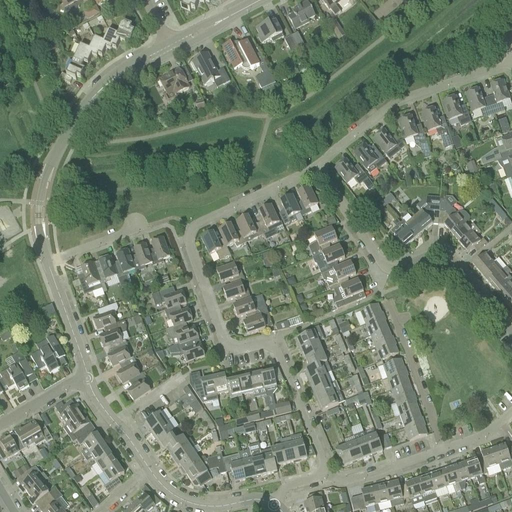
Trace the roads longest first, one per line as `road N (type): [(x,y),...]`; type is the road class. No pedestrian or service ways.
road 1 (residential): [(319,471),(277,345),(226,347),(189,245),(189,233),(203,222),(316,166)]
road 2 (residential): [(316,166),(380,265),(397,269),(445,256),(511,330)]
road 3 (residential): [(316,166),(393,103),(511,59)]
road 4 (residential): [(40,192),(49,163),(93,95),(169,47)]
road 5 (residential): [(441,451),(388,303)]
road 6 (residential): [(273,504),(181,500),(146,469)]
road 7 (residential): [(319,471),(337,483),(441,451)]
road 8 (residential): [(82,378),(46,262)]
